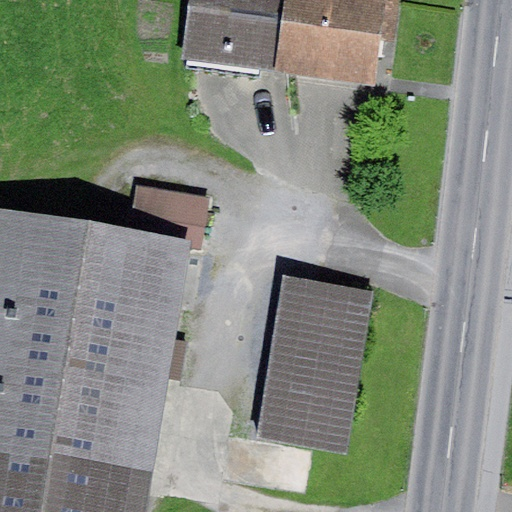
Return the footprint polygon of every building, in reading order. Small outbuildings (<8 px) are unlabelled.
[(191,0),(182,65),(275,79),(286,0),(191,0)] [(387,0),(286,0),(275,79),(390,96),(403,5),(387,2),(387,0)] [(211,200),(137,189),(130,234),(204,245),(211,200)] [(149,511),(193,248),(0,216),(0,511),(149,511)] [(372,297),(288,284),(262,443),(346,457),(372,297)]
